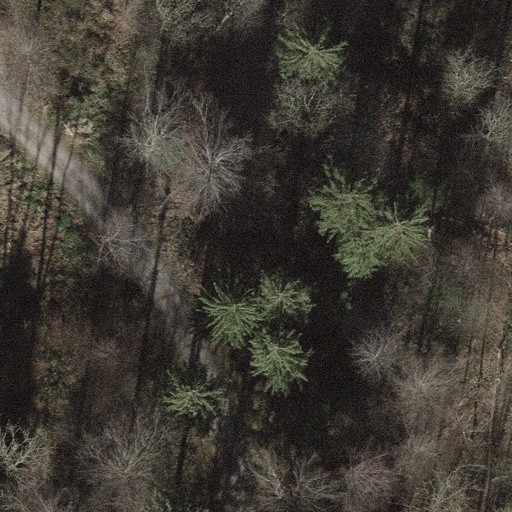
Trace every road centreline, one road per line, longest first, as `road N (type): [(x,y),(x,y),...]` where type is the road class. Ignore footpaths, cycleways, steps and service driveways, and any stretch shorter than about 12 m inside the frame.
road 1 (track): [(380,511),(386,365),(377,332),(339,271),(311,248),(232,216),(67,177)]
road 2 (track): [(0,105),(186,304),(232,434),(241,511)]
